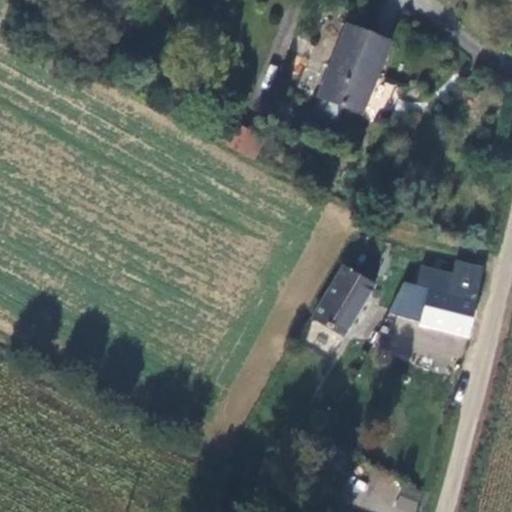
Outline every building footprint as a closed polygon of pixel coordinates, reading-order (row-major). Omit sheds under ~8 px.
[(394,43),(351,24),(321,95),(365,113),(394,43)] [(238,123),(227,147),(255,160),(266,136),(238,123)] [(415,288),(404,285),(391,313),(421,322),(420,325),(466,335),(483,268),(456,262),(452,274),(424,266),(415,288)] [(346,273),(314,322),(342,340),(373,291),(346,273)] [(400,489),(394,511),(397,511),(415,511),(420,494),(400,489)]
